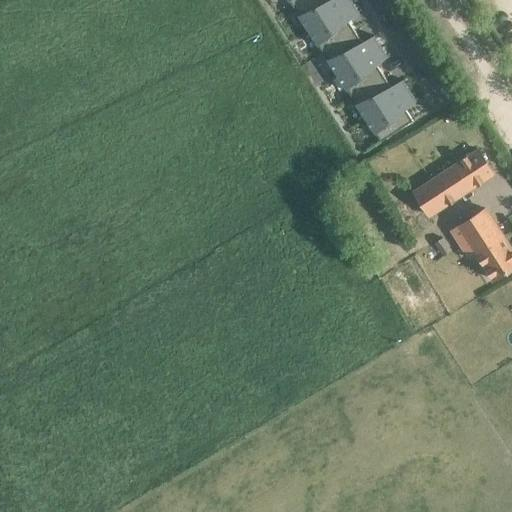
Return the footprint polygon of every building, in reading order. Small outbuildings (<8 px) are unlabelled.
[(306,0),(294,8),(308,30),(352,2),(350,0),(306,0)] [(352,2),(308,30),(323,52),(355,31),(347,20),(357,13),(359,12),(352,2)] [(355,31),(323,52),(337,74),(381,46),(374,36),(372,36),(362,43),(355,31)] [(351,96),(383,76),(376,64),(386,58),(388,57),(381,46),(337,74),(351,96)] [(366,119),(383,107),(409,90),(402,80),(401,81),(391,87),(383,76),(351,96),(366,119)] [(409,90),(383,107),(366,119),(380,141),(412,121),(405,109),(415,102),(416,101),(409,90)] [(495,174),(479,148),(415,190),(431,215),(495,174)] [(494,280),(511,267),(511,248),(486,208),(452,230),(469,257),(476,252),(494,280)] [(435,242),(443,256),(450,251),(442,238),(435,242)]
